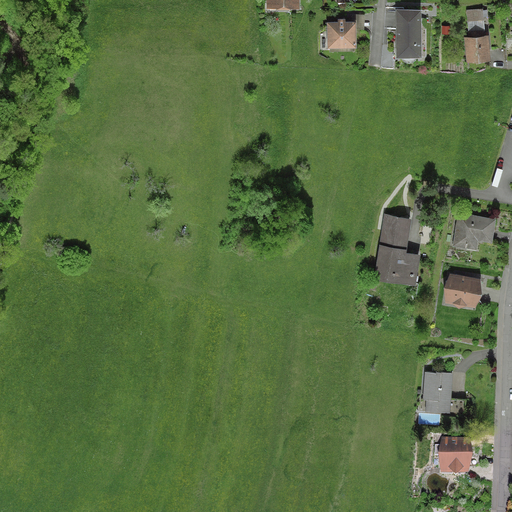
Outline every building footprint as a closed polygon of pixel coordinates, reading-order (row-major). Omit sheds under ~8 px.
[(481,17),(480,10),(466,11),(467,19),(481,17)] [(420,12),(398,12),(398,59),(420,59),(420,12)] [(327,23),(328,45),(353,45),(353,22),(344,23),(344,19),(337,19),(337,23),(327,23)] [(468,32),(469,37),(465,37),(467,58),(487,56),(485,35),(482,36),(481,31),(468,32)] [(492,220),(458,214),(453,244),(466,246),(467,237),(489,240),(492,220)] [(406,219),(385,215),(375,277),(412,283),(417,255),(401,252),(401,249),(396,248),(398,234),(401,235),(403,227),(406,227),(407,226),(408,221),(408,219),(406,219)] [(465,299),(474,300),(478,280),(457,277),(455,274),(452,276),(449,276),(448,279),(444,281),(447,285),(445,296),(453,297),(452,302),(458,306),(464,304),(465,299)] [(432,410),(447,411),(447,415),(463,416),(464,398),(463,398),(463,400),(448,399),(450,372),(436,371),(435,372),(425,371),(423,398),(433,399),(432,410)] [(454,475),(455,475),(466,475),(467,456),(470,453),(467,449),(467,448),(441,447),(440,466),(441,466),(441,474),(454,475)]
